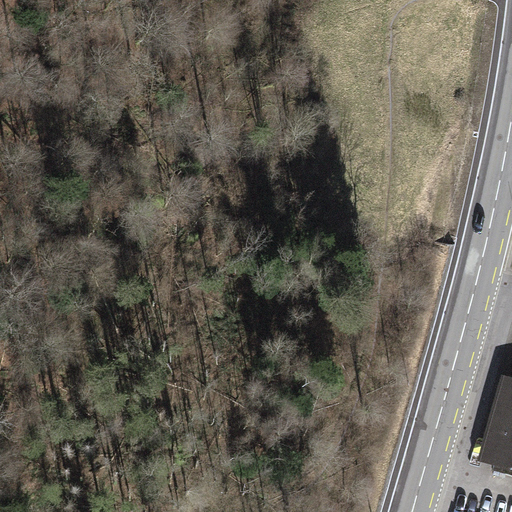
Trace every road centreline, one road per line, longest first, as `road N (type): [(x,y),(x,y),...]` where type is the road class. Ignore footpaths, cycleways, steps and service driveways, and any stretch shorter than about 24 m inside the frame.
road 1 (track): [(281,511),(327,456),(374,336),(389,37),(397,15),(419,0)]
road 2 (primary): [(412,511),(511,118)]
